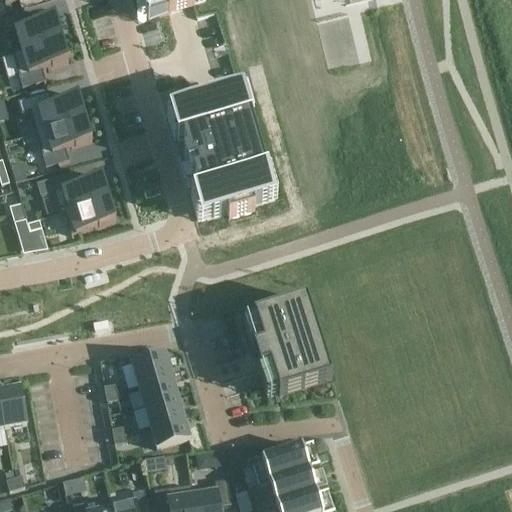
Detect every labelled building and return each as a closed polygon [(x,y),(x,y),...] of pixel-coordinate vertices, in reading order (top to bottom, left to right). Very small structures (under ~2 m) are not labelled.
[(140,0),(147,21),(205,4),(204,0),(140,0)] [(61,42),(55,20),(28,27),(25,16),(2,23),(5,35),(16,32),(22,53),(22,54),(61,42)] [(68,65),(61,42),(22,54),(22,53),(12,56),(19,78),(18,78),(22,91),(45,84),(42,73),(68,65)] [(85,122),(78,99),(52,107),(49,95),(17,104),(21,117),(29,115),(36,136),(85,122)] [(196,109),(175,115),(187,157),(183,158),(187,171),(196,169),(198,176),(193,178),(206,222),(227,216),(228,220),(254,213),(253,208),(274,202),(243,96),(222,102),(221,98),(194,105),(196,109)] [(69,164),(65,152),(91,145),(85,122),(36,136),(42,158),(45,171),(69,164)] [(0,184),(1,188),(9,186),(5,175),(0,176),(0,184)] [(108,202),(102,180),(76,187),(72,176),(49,183),(52,196),(53,195),(60,218),(64,216),(64,215),(108,202)] [(115,225),(108,202),(64,215),(64,216),(71,238),(115,225)] [(11,218),(23,214),(21,207),(9,210),(11,218)] [(13,225),(25,222),(23,214),(11,218),(13,225)] [(25,222),(27,230),(39,226),(36,219),(25,222)] [(254,352),(253,352),(260,374),(261,373),(270,401),(278,398),(330,382),(306,304),(245,323),(254,352)] [(131,368),(138,389),(171,379),(165,358),(131,368)] [(138,389),(144,410),(177,400),(171,379),(138,389)] [(105,398),(117,395),(115,388),(104,390),(105,398)] [(19,391),(0,394),(0,409),(4,432),(26,428),(19,391)] [(117,395),(105,398),(107,405),(118,403),(117,395)] [(144,410),(150,431),(184,421),(177,400),(144,410)] [(190,443),(184,421),(150,431),(156,452),(190,443)] [(113,440),(125,438),(123,430),(112,432),(113,440)] [(113,440),(115,448),(126,446),(125,438),(113,440)] [(269,486),(269,484),(281,480),(308,472),(301,450),(253,466),(260,489),(269,486)] [(233,451),(226,452),(227,462),(235,461),(233,451)] [(209,465),(213,469),(226,467),(224,456),(208,458),(209,465)] [(144,463),(146,475),(166,472),(164,460),(144,463)] [(269,486),(276,507),(315,495),(308,472),(281,480),(269,484),(269,486)] [(24,491),(21,479),(13,481),(17,493),(24,491)] [(17,493),(13,481),(6,484),(9,495),(17,493)] [(191,489),(190,489),(193,511),(219,511),(219,510),(231,508),(227,484),(215,486),(215,490),(192,494),(191,489)] [(193,511),(190,489),(154,495),(156,511),(193,511)] [(110,507),(109,507),(110,511),(148,511),(144,494),(132,497),(133,501),(110,507)] [(320,511),(315,495),(276,507),(277,511),(320,511)]
